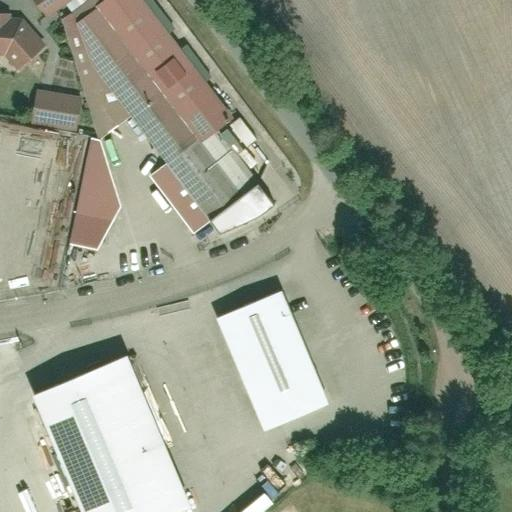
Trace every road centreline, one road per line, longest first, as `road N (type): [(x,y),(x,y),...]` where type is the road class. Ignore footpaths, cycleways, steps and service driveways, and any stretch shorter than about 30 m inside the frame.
road 1 (residential): [(198,0),(455,331)]
road 2 (residential): [(460,511),(455,331)]
